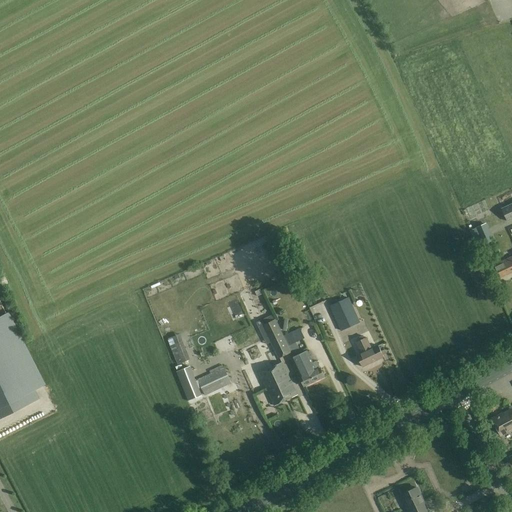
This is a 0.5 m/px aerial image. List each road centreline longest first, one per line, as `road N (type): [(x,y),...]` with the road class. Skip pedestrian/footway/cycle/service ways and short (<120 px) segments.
road 1 (secondary): [(239,511),(456,395)]
road 2 (unclassified): [(511,510),(456,395)]
